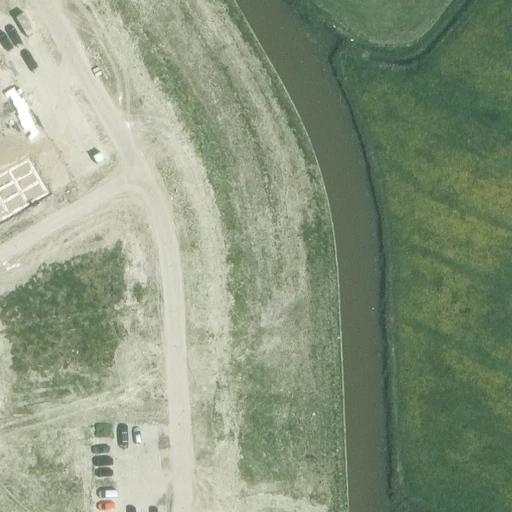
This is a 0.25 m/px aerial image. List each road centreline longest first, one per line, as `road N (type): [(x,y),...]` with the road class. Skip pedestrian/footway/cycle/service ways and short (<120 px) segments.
road 1 (track): [(183,511),(171,287),(154,197),(37,0)]
road 2 (residential): [(0,249),(138,169)]
